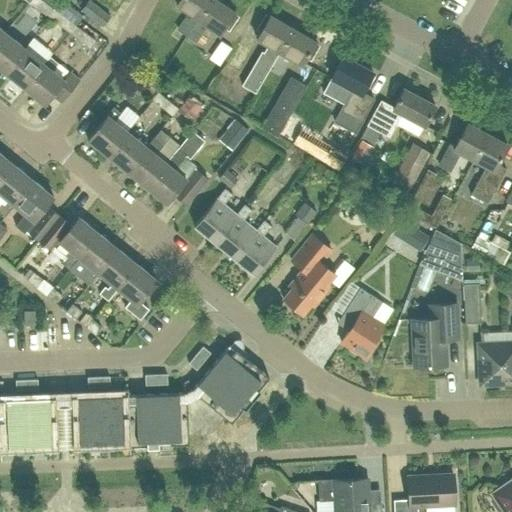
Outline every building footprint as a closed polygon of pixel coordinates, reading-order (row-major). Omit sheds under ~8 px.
[(49,18),(55,10),(61,1),(59,0),(31,0),(29,3),(49,18)] [(100,25),(108,14),(89,0),(81,11),(100,25)] [(184,0),(181,10),(233,27),(242,0),(184,0)] [(49,18),(69,33),(75,25),(55,10),(49,18)] [(312,66),(327,40),(290,19),(284,30),(268,22),(261,34),(272,41),(268,49),(255,42),(241,66),(253,73),(248,81),(266,90),(270,82),(279,87),(288,71),(280,67),(288,53),(312,66)] [(95,40),(75,25),(69,33),(89,48),(95,40)] [(0,68),(4,72),(24,48),(4,32),(0,37),(0,68)] [(43,63),(24,48),(4,72),(24,88),(43,63)] [(345,104),(335,121),(355,131),(372,99),(361,93),(372,72),(342,56),(330,78),(323,92),(345,104)] [(43,63),(24,88),(43,104),(51,94),(60,102),(79,79),(69,72),(63,79),(52,70),(57,64),(48,57),(43,63)] [(150,96),(162,80),(146,68),(133,82),(150,96)] [(380,100),(366,125),(388,137),(396,123),(418,136),(424,125),(435,105),(403,88),(393,107),(380,100)] [(171,116),(178,109),(157,92),(151,99),(171,116)] [(201,108),(188,97),(181,104),(195,115),(201,108)] [(107,155),(127,131),(115,122),(121,114),(113,107),(87,139),(107,155)] [(234,118),(223,133),(236,143),(247,128),(234,118)] [(473,159),(487,133),(467,123),(455,145),(450,143),(439,164),(450,170),(459,152),(473,159)] [(191,129),(177,147),(186,154),(189,157),(203,139),(191,129)] [(126,171),(146,146),(127,131),(107,155),(126,171)] [(487,133),(473,159),(486,166),(471,194),(487,203),(506,168),(496,163),(507,144),(487,133)] [(351,157),(363,164),(373,145),(361,139),(351,157)] [(348,155),(327,143),(319,157),(340,169),(348,155)] [(410,187),(429,151),(418,145),(398,181),(410,187)] [(165,162),(146,146),(126,171),(146,187),(165,162)] [(186,154),(177,147),(165,162),(146,187),(165,202),(172,194),(185,205),(207,178),(193,167),(184,177),(174,169),(186,154)] [(0,180),(13,164),(0,153),(0,180)] [(13,204),(33,180),(13,164),(0,180),(0,193),(8,200),(4,205),(1,202),(0,203),(0,213),(4,217),(14,205),(13,204)] [(229,188),(237,179),(225,169),(217,178),(229,188)] [(435,173),(426,169),(404,211),(435,228),(451,199),(442,194),(432,212),(418,204),(435,173)] [(38,240),(58,215),(46,205),(53,196),(33,180),(13,204),(14,205),(24,214),(19,220),(15,226),(23,233),(25,230),(38,240)] [(213,241),(235,214),(223,204),(232,194),(224,187),(193,225),(213,241)] [(232,257),(255,229),(243,220),(251,210),(244,203),(235,214),(213,241),(232,257)] [(306,223),(316,212),(306,203),(296,214),(306,223)] [(382,234),(396,216),(382,207),(369,223),(382,234)] [(78,257),(98,232),(78,216),(71,225),(58,215),(38,240),(51,251),(59,241),(69,250),(60,261),(68,269),(78,257)] [(393,232),(406,241),(415,227),(401,218),(393,232)] [(255,229),(232,257),(253,274),(275,246),(262,236),(271,225),(263,219),(255,229)] [(97,273),(97,272),(117,248),(98,232),(78,257),(89,266),(79,277),(88,285),(97,273)] [(323,287),(334,273),(320,262),(330,249),(311,234),(290,260),(302,270),(298,276),(297,275),(288,285),(291,288),(282,298),(302,314),(313,300),(316,302),(326,289),(323,287)] [(453,262),(460,245),(432,234),(424,252),(453,262)] [(476,236),(470,246),(484,254),(490,244),(476,236)] [(491,243),(485,254),(503,264),(509,254),(491,243)] [(116,288),(136,263),(117,248),(97,272),(97,273),(111,284),(107,288),(104,286),(98,293),(107,300),(117,288),(116,288)] [(478,258),(466,258),(466,270),(479,270),(478,258)] [(116,288),(117,288),(130,299),(124,307),(139,319),(148,308),(139,301),(156,279),(136,263),(116,288)] [(36,287),(42,279),(33,272),(27,279),(36,287)] [(464,324),(480,323),(478,283),(462,284),(464,324)] [(365,358),(377,340),(374,338),(382,325),(371,317),(381,301),(359,287),(336,322),(348,330),(340,342),(365,358)] [(56,303),(62,295),(52,288),(46,295),(56,303)] [(75,319),(81,311),(72,303),(66,311),(75,319)] [(413,366),(445,365),(444,339),(457,338),(455,303),(428,304),(429,318),(411,318),(413,366)] [(23,325),(34,324),(33,310),(23,310),(23,325)] [(95,334),(101,327),(91,319),(85,327),(95,334)] [(486,383),(511,381),(511,341),(477,343),(479,377),(486,383)] [(257,389),(268,376),(229,344),(191,389),(185,392),(69,397),(69,400),(56,400),(56,398),(0,399),(0,450),(17,450),(16,445),(40,444),(41,449),(58,448),(58,446),(71,446),(71,447),(88,447),(88,442),(112,441),(112,446),(146,444),(145,440),(170,439),(170,443),(187,443),(187,435),(205,434),(212,431),(224,416),(230,421),(241,408),(238,405),(253,386),(257,389)] [(210,352),(202,346),(195,354),(202,361),(210,352)] [(188,363),(195,369),(202,361),(195,354),(188,363)] [(166,373),(144,374),(145,384),(167,384),(166,373)] [(87,377),(87,387),(98,386),(98,376),(87,377)] [(109,386),(109,376),(98,376),(98,386),(109,386)] [(15,380),(15,390),(26,389),(26,379),(15,380)] [(37,389),(37,379),(26,379),(26,389),(37,389)] [(393,511),(416,511),(416,506),(454,504),(452,473),(406,475),(408,499),(393,500),(393,511)] [(368,505),(367,478),(330,480),(317,481),(318,501),(333,500),(334,510),(331,511),(329,511),(380,511),(380,505),(368,505)] [(502,511),(504,511),(511,511),(511,478),(491,493),(494,497),(491,499),(499,511),(502,511)]
